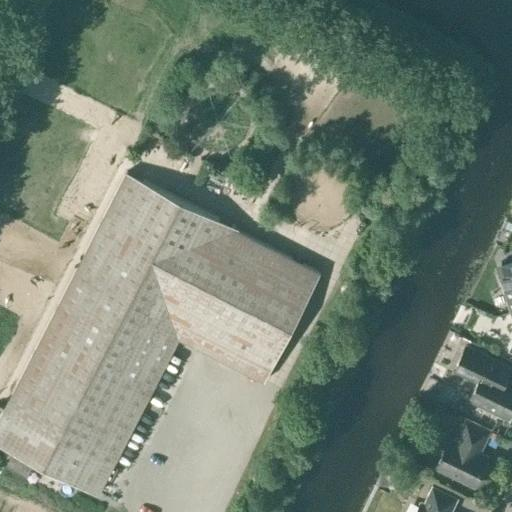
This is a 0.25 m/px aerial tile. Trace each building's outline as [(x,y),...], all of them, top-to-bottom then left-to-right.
[(127,170),(0,415),(0,442),(7,446),(0,459),(0,462),(27,476),(36,460),(99,492),(179,336),(264,380),(320,272),(235,228),(236,227),(127,170)] [(501,278),(511,310),(511,309),(511,260),(501,265),(505,277),(501,278)] [(496,360),(466,346),(454,369),(478,381),(469,398),(508,417),(511,408),(511,384),(489,373),(496,360)] [(474,486),(489,456),(479,451),(489,431),(465,419),(455,440),(450,437),(435,467),(474,486)] [(449,511),(457,497),(432,485),(423,504),(420,503),(415,511),(449,511)]
